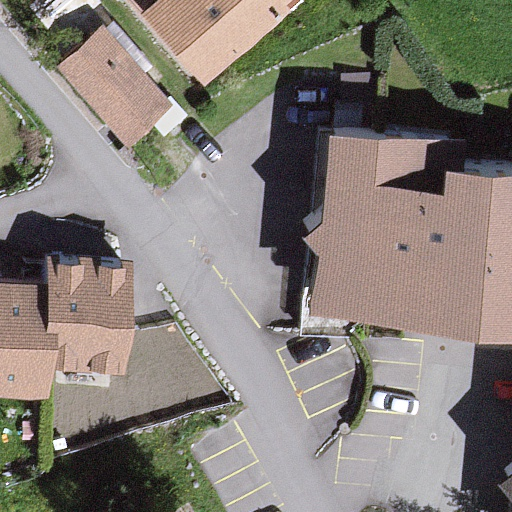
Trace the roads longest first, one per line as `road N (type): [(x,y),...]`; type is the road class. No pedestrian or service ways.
road 1 (unclassified): [(108,175),(207,312),(316,511)]
road 2 (residential): [(0,61),(95,156)]
road 3 (residential): [(0,225),(79,198),(108,175)]
